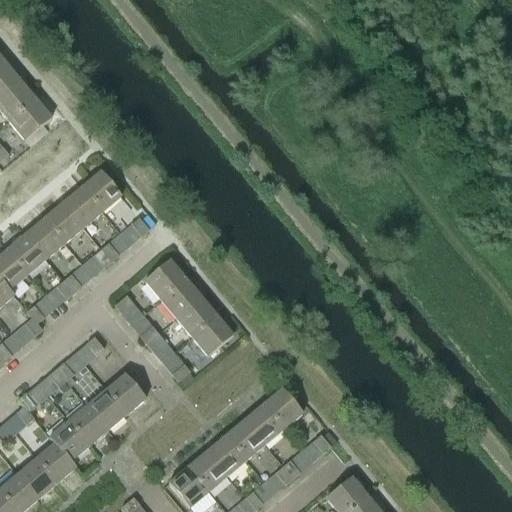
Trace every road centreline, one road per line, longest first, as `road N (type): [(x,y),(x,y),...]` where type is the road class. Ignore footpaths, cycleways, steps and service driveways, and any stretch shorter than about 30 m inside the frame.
road 1 (residential): [(0,395),(95,316)]
road 2 (residential): [(95,316),(87,304),(168,236)]
